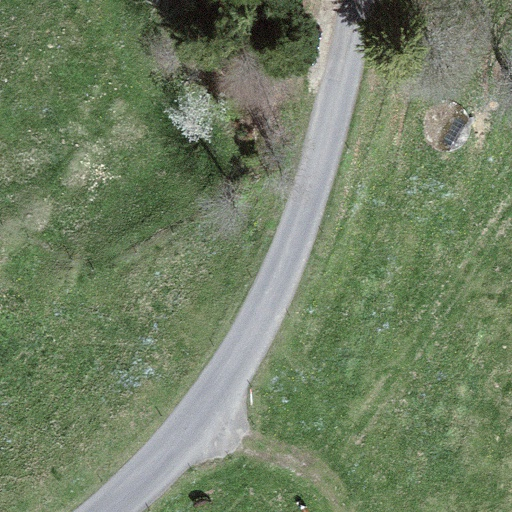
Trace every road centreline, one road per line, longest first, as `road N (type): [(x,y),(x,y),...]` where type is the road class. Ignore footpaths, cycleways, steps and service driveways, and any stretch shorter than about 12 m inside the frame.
road 1 (unclassified): [(364,0),(343,119),(290,269),(196,426),(102,511)]
road 2 (track): [(196,426),(319,461),(348,511)]
